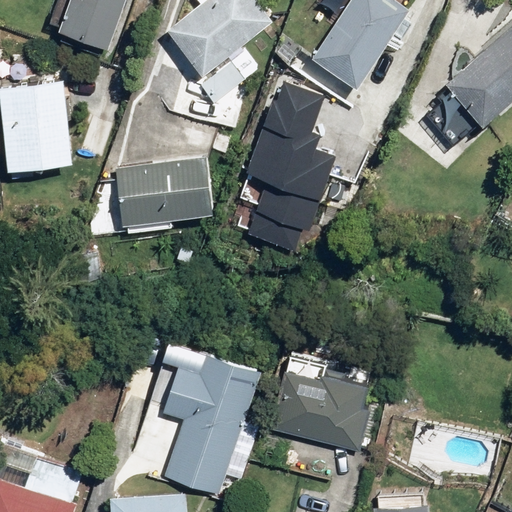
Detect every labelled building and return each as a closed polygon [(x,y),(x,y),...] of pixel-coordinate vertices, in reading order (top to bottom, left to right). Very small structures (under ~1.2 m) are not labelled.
[(123,0),(67,0),(55,32),(105,50),(123,0)] [(269,21),(251,0),(194,0),(163,25),(202,74),(269,21)] [(406,6),(396,0),(345,0),(311,55),(356,84),(406,6)] [(478,124),(511,94),(511,23),(442,82),(478,124)] [(245,83),(228,59),(199,81),(216,104),(245,83)] [(64,76),(0,82),(0,132),(3,167),(72,161),(64,76)] [(322,95),(274,82),(232,223),(299,249),(334,155),(315,148),(319,132),(313,128),(322,95)] [(202,157),(113,166),(118,222),(207,213),(202,157)] [(254,367),(200,347),(193,370),(173,364),(160,409),(179,414),(162,472),(218,489),(254,367)] [(366,386),(279,368),(267,429),(354,446),(366,386)] [(0,511),(71,511),(88,469),(0,439),(0,511)] [(186,511),(185,491),(110,495),(110,511),(186,511)] [(425,511),(425,501),(370,501),(370,511),(425,511)]
